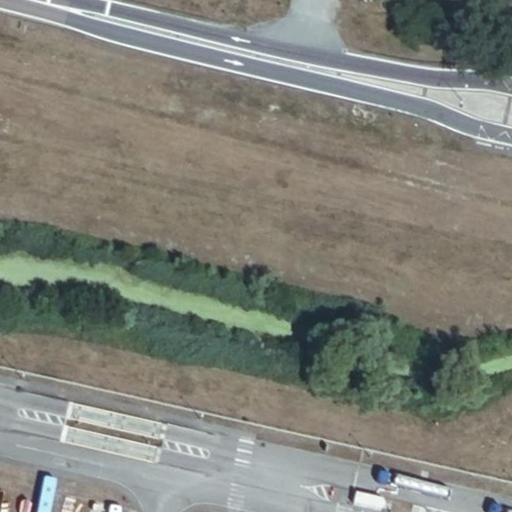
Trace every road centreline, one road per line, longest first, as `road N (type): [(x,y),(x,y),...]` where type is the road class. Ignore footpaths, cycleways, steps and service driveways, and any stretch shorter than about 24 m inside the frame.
road 1 (tertiary): [(49,4),(160,46),(511,138)]
road 2 (tertiary): [(511,87),(268,47),(119,8),(49,4)]
